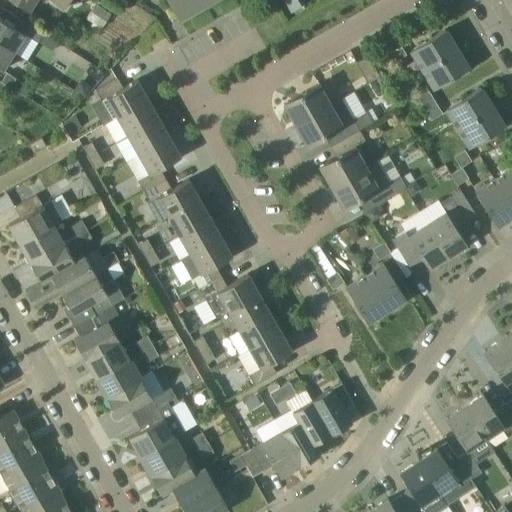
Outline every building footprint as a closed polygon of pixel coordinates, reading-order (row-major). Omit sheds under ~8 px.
[(15,0),(16,0),(32,10),(37,0),(50,0),(66,9),(71,0),(15,0)] [(167,0),(179,20),(213,0),(167,0)] [(92,23),(101,28),(101,29),(111,14),(96,3),(86,18),(92,23)] [(219,43),(249,31),(240,8),(210,20),(219,43)] [(26,35),(3,20),(0,18),(0,44),(15,53),(26,35)] [(39,42),(44,33),(35,28),(30,37),(39,42)] [(422,69),(456,49),(445,30),(411,51),(422,69)] [(399,43),(388,50),(395,61),(406,55),(399,43)] [(0,69),(3,71),(15,53),(0,44),(0,69)] [(434,89),(468,68),(456,49),(422,69),(434,89)] [(368,83),(380,76),(368,56),(356,62),(368,83)] [(0,81),(7,86),(8,86),(24,95),(32,81),(19,73),(16,77),(8,72),(2,81),(0,80),(0,81)] [(137,79),(123,87),(117,77),(95,89),(101,100),(106,97),(117,116),(148,99),(137,79)] [(295,125),(331,104),(319,83),(283,104),(295,125)] [(458,128),(492,107),(480,88),(446,109),(458,128)] [(425,108),(435,102),(429,91),(418,97),(425,108)] [(128,136),(159,118),(148,99),(117,116),(128,136)] [(431,119),(442,112),(435,102),(425,108),(431,119)] [(343,125),(340,120),(331,104),(295,125),(307,145),(331,132),(337,142),(359,129),(353,119),(343,125)] [(470,147),(504,126),(492,107),(458,128),(470,147)] [(70,133),(81,127),(75,115),(63,122),(70,133)] [(139,155),(170,137),(159,118),(128,136),(139,155)] [(355,146),(365,140),(359,129),(337,142),(343,152),(319,166),(331,187),(367,167),(355,146)] [(34,153),(46,146),(41,137),(29,144),(34,153)] [(159,168),(181,156),(170,137),(139,155),(150,173),(137,180),(143,191),(165,178),(159,168)] [(504,155),(511,150),(511,143),(508,137),(497,145),(504,155)] [(88,158),(98,153),(91,142),(82,147),(88,158)] [(454,156),(460,167),(471,160),(465,150),(454,156)] [(95,169),(104,164),(98,153),(88,158),(95,169)] [(389,181),(386,177),(377,161),(367,167),(331,187),(343,208),(367,194),(374,206),(405,185),(399,175),(389,181)] [(451,174),(457,185),(468,178),(462,167),(451,174)] [(511,167),(494,179),(511,207),(511,167)] [(401,178),(405,185),(414,180),(410,172),(401,178)] [(188,179),(171,189),(165,178),(143,191),(149,202),(157,197),(168,216),(199,198),(188,179)] [(497,225),(511,215),(511,207),(494,179),(475,191),(497,225)] [(420,190),(414,181),(405,187),(411,196),(420,190)] [(19,243),(54,223),(61,219),(50,200),(43,204),(41,205),(36,195),(14,207),(20,217),(8,224),(19,243)] [(60,217),(69,214),(64,196),(54,199),(60,217)] [(179,235),(210,217),(199,198),(168,216),(179,235)] [(466,222),(455,205),(453,201),(442,207),(445,211),(427,222),(448,256),(466,244),(456,228),(466,222)] [(381,216),(378,211),(377,208),(375,205),(364,212),(366,215),(370,223),(381,216)] [(190,254),(221,236),(210,217),(179,235),(190,254)] [(76,236),(87,229),(81,220),(71,226),(76,236)] [(429,268),(448,256),(427,222),(407,235),(404,231),(395,237),(409,258),(418,252),(429,268)] [(30,262),(64,242),(54,223),(19,243),(30,262)] [(87,229),(76,236),(82,245),(103,233),(99,226),(88,232),(87,229)] [(205,270),(211,281),(221,275),(215,265),(232,255),(221,236),(190,254),(201,273),(205,270)] [(144,255),(153,250),(146,238),(137,243),(144,255)] [(41,282),(51,276),(85,256),(84,254),(74,260),(64,242),(30,262),(41,282)] [(373,248),(379,259),(390,252),(384,242),(373,248)] [(150,266),(159,261),(153,250),(144,255),(150,266)] [(102,257),(108,267),(118,262),(118,261),(119,261),(113,251),(102,257)] [(61,294),(95,274),(90,264),(85,256),(51,276),(61,294)] [(386,309),(405,298),(383,264),(365,276),(386,309)] [(407,265),(400,269),(406,278),(413,274),(408,266),(407,264),(407,265)] [(74,326),(112,304),(123,298),(117,286),(114,280),(107,268),(95,274),(61,294),(72,312),(68,315),(74,326)] [(196,276),(194,277),(200,287),(211,281),(205,270),(201,273),(196,276)] [(326,278),(333,288),(344,281),(337,271),(326,278)] [(228,311),(259,293),(248,274),(227,286),(221,275),(211,281),(200,287),(199,288),(205,299),(217,292),(228,311)] [(367,321),(386,309),(365,276),(346,288),(367,321)] [(239,330),(270,312),(259,293),(228,311),(239,330)] [(178,313),(185,308),(180,300),(173,304),(178,313)] [(85,359),(119,341),(108,321),(118,315),(112,304),(74,326),(80,336),(74,340),(85,359)] [(250,349),(281,331),(270,312),(239,330),(250,349)] [(292,350),(289,345),(281,331),(250,349),(237,355),(248,375),(254,385),(276,373),(270,362),(292,350)] [(511,331),(501,338),(511,354),(511,331)] [(142,352),(153,346),(147,335),(136,342),(142,352)] [(199,352),(208,347),(201,335),(192,340),(199,352)] [(504,384),(511,378),(511,354),(501,338),(483,351),(504,384)] [(95,378),(130,359),(119,341),(85,359),(95,378)] [(142,352),(147,361),(158,355),(153,346),(142,352)] [(206,363),(215,358),(208,347),(199,352),(206,363)] [(106,396),(140,377),(130,359),(95,378),(106,396)] [(157,407),(167,401),(163,395),(153,400),(140,377),(106,396),(117,416),(129,409),(135,419),(157,407)] [(279,387),(285,398),(295,392),(289,381),(279,387)] [(354,405),(344,387),(341,383),(312,400),(331,434),(350,423),(343,411),(354,405)] [(276,404),(285,398),(279,387),(270,393),(276,404)] [(511,419),(503,404),(493,411),(482,394),(464,406),(485,439),(503,427),(511,440),(511,419)] [(171,407),(179,403),(176,397),(167,402),(171,407)] [(248,398),(246,411),(259,412),(261,399),(248,398)] [(511,398),(503,404),(511,419),(511,398)] [(312,444),(331,434),(312,400),(293,410),(312,444)] [(140,456),(175,436),(184,431),(171,407),(167,402),(167,401),(157,407),(135,419),(141,430),(129,437),(140,456)] [(466,451),(485,439),(464,406),(445,418),(466,451)] [(0,428),(4,436),(23,426),(13,409),(0,415),(0,428)] [(312,444),(293,410),(291,411),(296,420),(279,430),(298,466),(318,454),(312,444)] [(14,453),(32,443),(23,426),(4,436),(0,428),(0,449),(9,445),(14,453)] [(263,470),(273,465),(280,476),(298,466),(279,430),(260,441),(262,443),(251,449),(263,470)] [(202,432),(191,438),(197,448),(208,442),(202,432)] [(150,475),(185,455),(175,436),(140,456),(150,475)] [(458,458),(447,441),(418,460),(439,493),(447,505),(448,505),(445,501),(464,489),(461,485),(470,479),(457,458),(458,458)] [(213,452),(208,442),(197,448),(203,458),(204,457),(213,452)] [(23,470),(41,460),(32,443),(14,453),(9,445),(0,449),(0,471),(19,461),(23,470)] [(241,455),(246,464),(245,464),(252,476),(263,470),(251,449),(241,455)] [(467,451),(458,458),(457,458),(470,479),(481,472),(467,451)] [(196,473),(185,455),(150,475),(161,494),(172,488),(206,469),(205,468),(196,473)] [(245,464),(246,464),(241,455),(229,461),(234,470),(245,464)] [(19,461),(0,471),(0,472),(9,489),(28,478),(33,487),(51,476),(41,460),(23,470),(19,461)] [(424,511),(421,511),(437,511),(447,505),(439,493),(418,460),(399,472),(420,505),(424,511)] [(182,507),(216,488),(206,469),(172,488),(182,507)] [(42,503),(60,493),(51,476),(33,487),(28,478),(9,489),(19,505),(38,495),(42,503)] [(217,511),(227,506),(217,489),(216,488),(182,507),(185,511),(217,511)] [(47,511),(66,511),(70,510),(60,493),(42,503),(38,495),(19,505),(22,511),(46,511),(47,511)] [(396,511),(387,498),(369,511),(396,511)]
